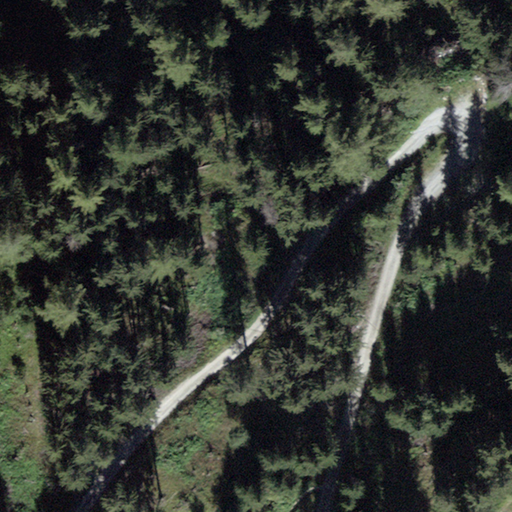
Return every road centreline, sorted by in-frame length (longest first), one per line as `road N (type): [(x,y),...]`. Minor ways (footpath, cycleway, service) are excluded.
road 1 (track): [(202,382),(253,344),(432,129),(452,117),(483,123),(480,147),(412,240),(327,511)]
road 2 (track): [(202,382),(149,431),(86,511)]
